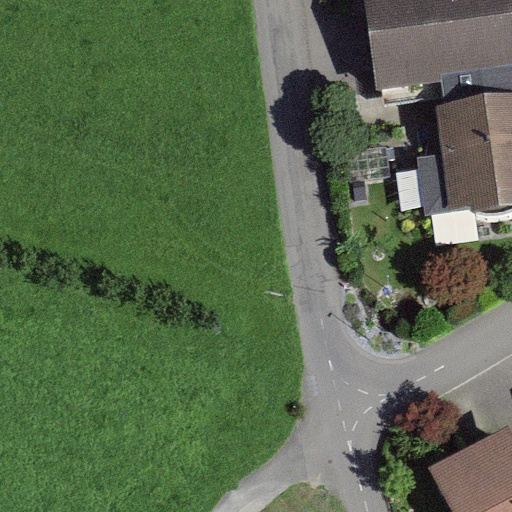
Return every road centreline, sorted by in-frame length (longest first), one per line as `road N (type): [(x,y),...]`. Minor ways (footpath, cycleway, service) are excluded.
road 1 (residential): [(280,0),(345,424)]
road 2 (residential): [(345,424),(511,330)]
road 3 (track): [(237,511),(345,424)]
